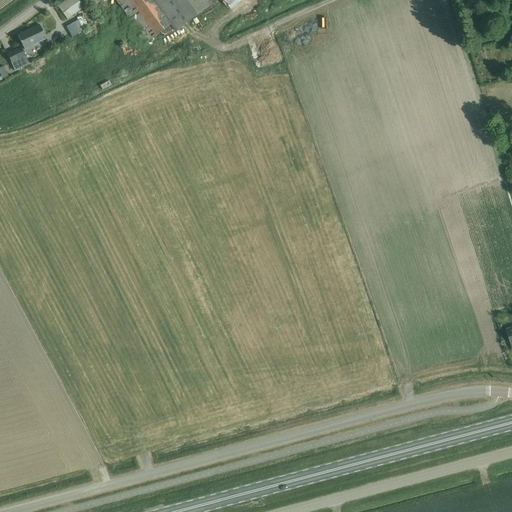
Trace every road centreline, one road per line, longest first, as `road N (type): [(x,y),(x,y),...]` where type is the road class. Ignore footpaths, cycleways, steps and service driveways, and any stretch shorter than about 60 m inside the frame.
road 1 (unclassified): [(511,393),(441,397),(8,511)]
road 2 (primary): [(176,511),(511,422)]
road 3 (unclassified): [(290,511),(511,453)]
